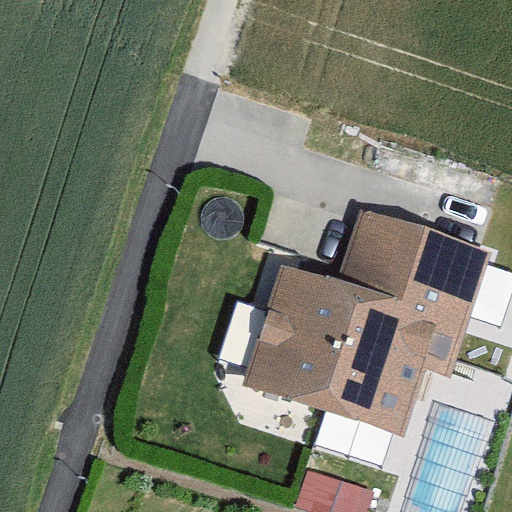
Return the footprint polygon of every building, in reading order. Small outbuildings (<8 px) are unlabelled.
[(367,210),(342,283),(437,315),(460,324),(483,258),(485,251),(367,210)] [(511,267),(483,258),(460,324),(511,341),(511,267)] [(342,283),(301,268),(259,388),(395,435),(437,315),(342,283)] [(325,415),(317,440),(381,460),(389,434),(325,415)] [(305,473),(300,511),(370,511),(375,482),(305,473)]
